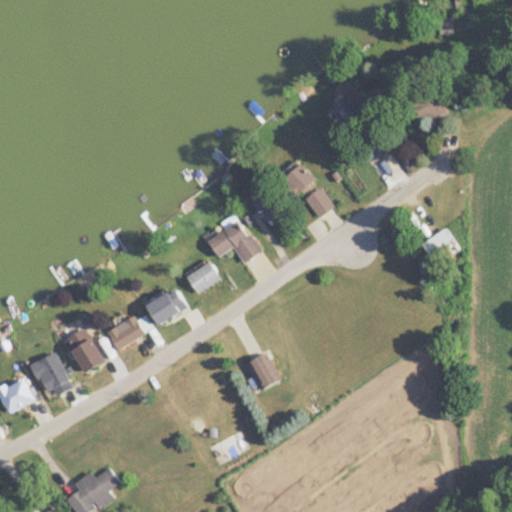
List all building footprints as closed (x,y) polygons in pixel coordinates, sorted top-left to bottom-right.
[(453,112),(443,90),(416,102),(426,125),(453,112)] [(331,111),(346,130),(370,113),(355,93),(331,111)] [(392,149),(384,134),(362,146),(370,160),(392,149)] [(317,178),(301,162),(285,179),(300,194),(317,178)] [(336,206),(323,187),(308,197),(322,217),(336,206)] [(253,202),(267,222),(285,209),(271,189),(253,202)] [(236,246),(246,263),(263,252),(243,219),(210,240),(220,256),(236,246)] [(427,241),(439,264),(465,250),(453,227),(427,241)] [(222,279),(212,262),(189,276),(199,293),(222,279)] [(191,305),(177,284),(149,302),(163,323),(191,305)] [(155,327),(143,311),(111,334),(123,350),(155,327)] [(86,371),(107,362),(92,327),(72,336),(86,371)] [(249,363),(264,389),(284,378),(270,351),(249,363)] [(53,398),(75,386),(57,352),(35,364),(53,398)] [(4,384),(8,409),(35,404),(30,379),(4,384)] [(96,511),(118,498),(112,489),(122,483),(113,468),(98,477),(94,472),(77,483),(82,491),(70,498),(78,511),(96,511)]
